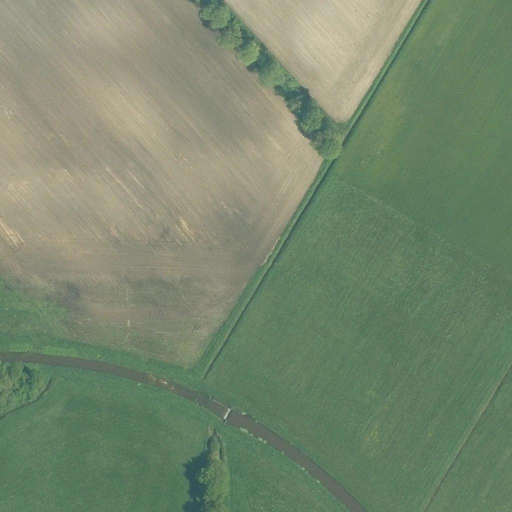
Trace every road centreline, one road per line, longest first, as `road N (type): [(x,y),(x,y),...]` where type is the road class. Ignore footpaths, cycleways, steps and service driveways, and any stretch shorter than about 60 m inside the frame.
road 1 (track): [(0,339),(97,349),(194,379),(300,443),(375,511)]
road 2 (track): [(334,511),(254,445),(180,403),(77,369),(0,362)]
